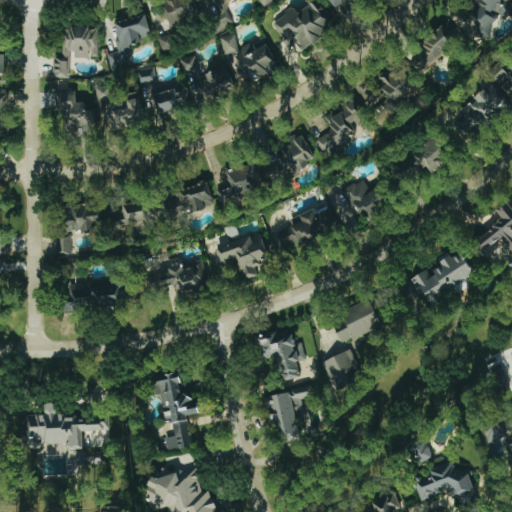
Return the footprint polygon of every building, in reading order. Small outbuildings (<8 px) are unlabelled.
[(198,17),(193,0),(168,0),(165,1),(170,24),(198,17)] [(236,0),(209,0),(226,28),(236,22),(226,6),(236,0)] [(285,39),(292,35),(302,49),(333,27),(314,0),(310,0),(297,9),(296,7),(274,23),(285,39)] [(330,0),(341,11),(353,0),(330,0)] [(511,5),(511,0),(475,0),(464,13),(475,24),(473,27),(488,41),(497,32),(490,26),(501,14),(503,16),(511,5)] [(116,21),(121,40),(117,41),(120,52),(109,54),(112,70),(133,65),(129,45),(143,42),(142,37),(152,35),(148,14),(116,21)] [(423,69),(462,40),(448,23),(423,43),(428,49),(415,59),(423,69)] [(72,77),(72,57),(90,57),(90,55),(99,55),(99,27),(64,27),(64,55),(55,55),(55,77),(72,77)] [(164,51),(179,45),(175,32),(159,38),(164,51)] [(241,50),(237,34),(223,37),(226,54),(241,50)] [(266,44),(259,49),(253,41),(245,48),(249,52),(237,61),(254,84),(281,64),(266,44)] [(187,73),(201,69),(197,55),(182,60),(187,73)] [(511,96),(511,70),(510,73),(501,63),(490,73),(511,96)] [(196,80),(206,101),(237,86),(227,65),(196,80)] [(141,83),(158,82),(156,67),(140,69),(141,83)] [(407,73),(401,77),(397,70),(380,81),(395,104),(418,89),(407,73)] [(456,117),(472,134),(509,101),(493,84),(456,117)] [(111,130),(146,123),(142,99),(115,104),(112,85),(98,87),(100,101),(106,100),(111,130)] [(186,87),(156,94),(160,113),(191,106),(186,87)] [(0,134),(9,134),(6,90),(0,90),(0,134)] [(97,125),(96,110),(88,111),(87,102),(78,102),(78,91),(56,92),(57,110),(66,109),(67,127),(97,125)] [(326,115),(334,131),(317,139),(323,152),(360,134),(357,128),(367,123),(356,100),(326,115)] [(288,176),(318,159),(304,134),(297,138),(298,140),(262,160),(272,178),(285,171),(288,176)] [(433,173),(452,161),(437,137),(414,152),(423,167),(428,164),(433,173)] [(229,169),(233,188),(219,191),(221,201),(264,191),(257,163),(229,169)] [(343,190),(348,200),(335,207),(344,223),(368,210),(370,214),(391,203),(382,187),(373,192),(365,178),(343,190)] [(182,188),(188,213),(216,206),(210,181),(182,188)] [(121,228),(150,219),(144,200),(124,206),(127,214),(117,217),(121,228)] [(511,205),(508,201),(498,210),(504,218),(476,243),(489,257),(506,243),(511,249),(511,205)] [(103,221),(102,204),(67,207),(69,232),(95,229),(95,222),(103,221)] [(305,223),(272,236),(278,251),(339,227),(331,205),(302,216),(305,223)] [(217,249),(223,264),(239,259),(246,280),(260,275),(256,264),(271,259),(262,233),(217,249)] [(0,255),(8,255),(7,236),(0,235),(0,255)] [(73,254),(73,236),(59,235),(58,254),(73,254)] [(477,275),(465,252),(430,272),(429,270),(413,279),(426,303),(477,275)] [(68,284),(69,308),(127,306),(127,282),(68,284)] [(344,344),(384,326),(373,300),(333,318),(344,344)] [(286,381),(302,377),(298,362),(308,359),(303,342),(297,343),(294,329),(261,337),(267,358),(279,355),(286,381)] [(325,361),(337,390),(364,378),(352,350),(325,361)] [(194,446),(189,416),(200,414),(198,396),(185,398),(181,374),(159,377),(166,421),(174,420),(177,436),(167,438),(169,450),(194,446)] [(303,399),(315,397),(313,387),(275,394),(283,443),(302,440),(298,417),(306,415),(303,399)] [(24,413),(27,441),(43,440),(43,446),(64,444),(64,447),(68,451),(85,449),(83,434),(107,431),(105,416),(75,419),(75,415),(64,416),(63,413),(53,414),(55,408),(54,403),(44,404),(41,408),(44,415),(33,416),(34,412),(24,413)] [(409,447),(415,465),(434,458),(427,441),(409,447)] [(422,500),(451,491),(453,497),(459,495),(463,509),(480,504),(470,470),(459,473),(455,462),(431,470),(432,473),(415,478),(422,500)] [(171,507),(171,511),(215,511),(213,491),(203,492),(200,470),(148,477),(153,509),(171,507)] [(376,502),(379,511),(403,511),(397,494),(376,502)]
